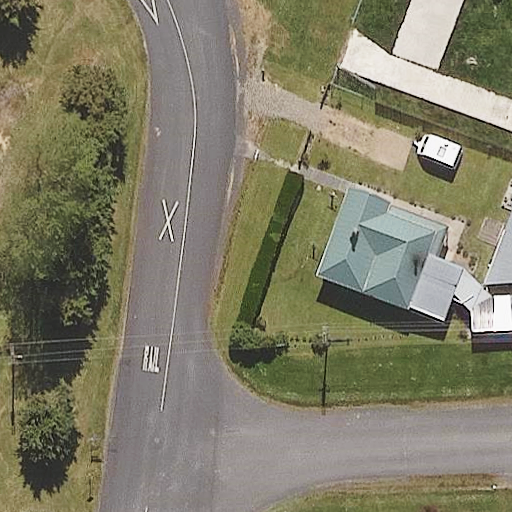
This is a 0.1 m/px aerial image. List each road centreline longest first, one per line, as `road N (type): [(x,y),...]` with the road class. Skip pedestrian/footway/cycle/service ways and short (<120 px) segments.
road 1 (residential): [(157,460),(195,145),(192,80),(168,0)]
road 2 (unclassified): [(157,460),(511,448)]
